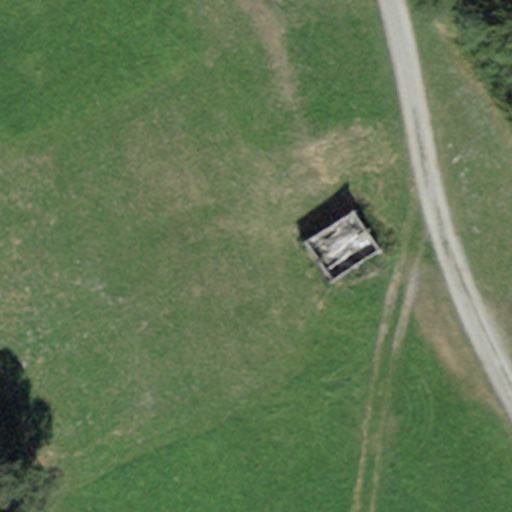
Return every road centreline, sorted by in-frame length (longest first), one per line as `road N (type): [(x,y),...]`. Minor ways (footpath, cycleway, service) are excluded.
road 1 (track): [(391,0),(432,191),(476,321),(511,394)]
road 2 (track): [(356,511),(410,240),(420,217),(437,206)]
